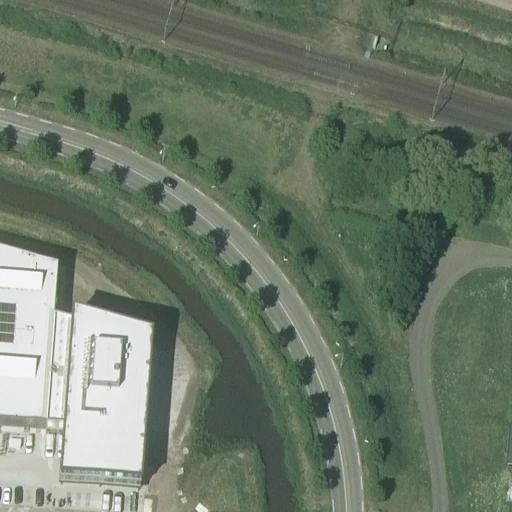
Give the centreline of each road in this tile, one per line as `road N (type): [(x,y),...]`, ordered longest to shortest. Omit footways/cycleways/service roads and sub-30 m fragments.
road 1 (tertiary): [(346,511),(333,396),(274,278),(187,194),(65,132),(0,115)]
road 2 (unclassified): [(439,511),(420,384),(422,323),(446,266),(469,254),(493,255)]
